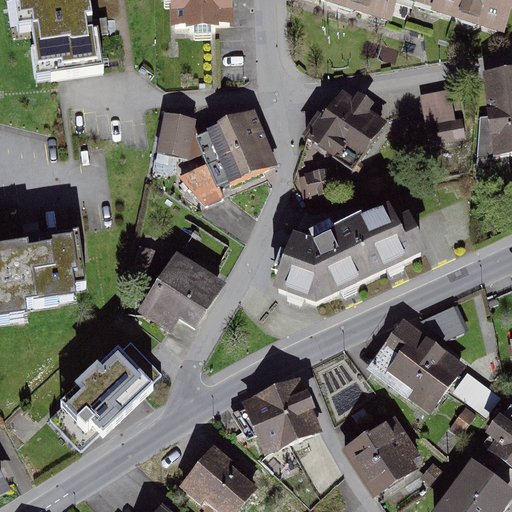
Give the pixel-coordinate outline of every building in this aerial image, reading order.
[(18,0),(24,44),(42,41),(48,89),(116,81),(106,0),(18,0)] [(175,0),(178,47),(243,44),(240,0),(175,0)] [(292,0),(292,1),(399,40),(413,0),(292,0)] [(511,0),(444,0),(436,26),(511,50),(511,0)] [(511,172),(511,84),(494,86),(502,173),(511,172)] [(470,143),(461,95),(421,103),(431,151),(470,143)] [(390,133),(342,102),(309,152),(357,183),(390,133)] [(198,129),(167,122),(159,160),(190,167),(198,129)] [(258,126),(216,141),(236,192),(277,176),(258,126)] [(334,169),(307,174),(312,197),(338,192),(334,169)] [(211,180),(184,187),(205,209),(223,193),(211,180)] [(329,322),(440,267),(410,207),(299,262),(284,296),(329,322)] [(0,326),(99,312),(89,238),(0,250),(0,326)] [(227,294),(179,267),(147,323),(195,350),(227,294)] [(502,395),(406,322),(366,376),(462,448),(502,395)] [(125,341),(44,418),(92,468),(173,391),(125,341)] [(307,393),(249,412),(267,468),(325,449),(307,393)] [(511,413),(481,455),(511,478),(511,413)] [(401,425),(346,456),(376,509),(431,477),(401,425)] [(215,459),(184,498),(202,511),(256,511),(266,499),(215,459)] [(473,470),(440,511),(495,511),(508,497),(473,470)] [(0,509),(16,500),(0,474),(0,509)]
